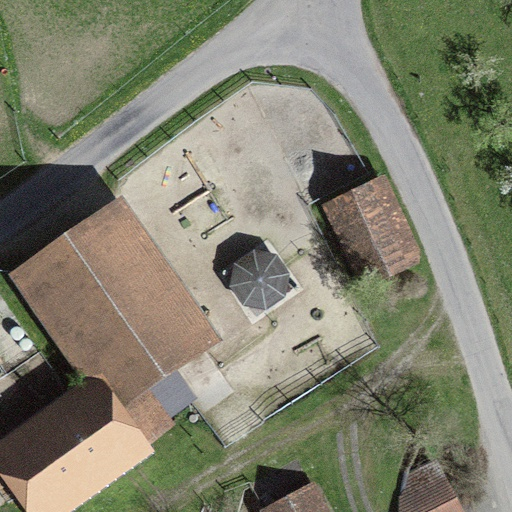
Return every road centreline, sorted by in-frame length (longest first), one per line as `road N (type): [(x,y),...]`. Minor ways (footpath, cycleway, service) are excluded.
road 1 (unclassified): [(511,455),(437,247),(330,0)]
road 2 (unclassified): [(0,218),(288,0)]
